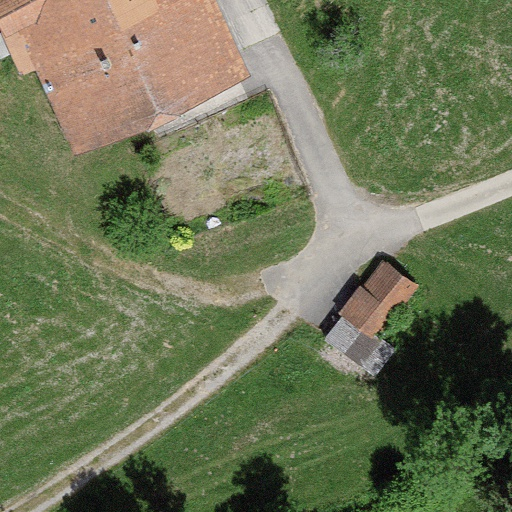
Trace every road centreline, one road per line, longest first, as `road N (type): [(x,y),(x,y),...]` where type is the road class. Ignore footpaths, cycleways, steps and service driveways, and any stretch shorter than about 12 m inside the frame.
road 1 (track): [(373,221),(195,389),(0,508)]
road 2 (track): [(373,221),(511,164)]
